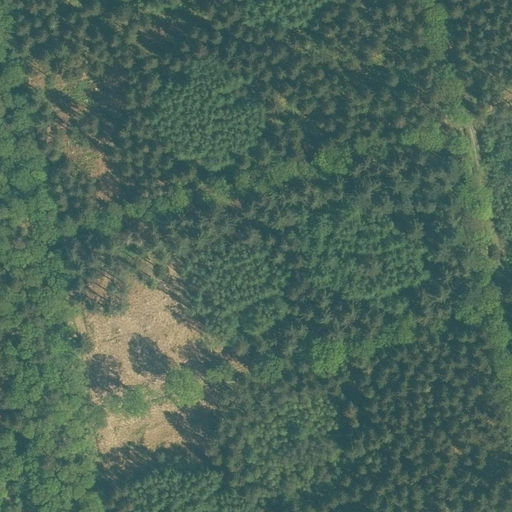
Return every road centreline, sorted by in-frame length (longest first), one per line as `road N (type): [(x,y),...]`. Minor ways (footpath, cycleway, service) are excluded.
road 1 (track): [(468,117),(33,237)]
road 2 (track): [(511,339),(444,0)]
road 3 (track): [(90,511),(33,237)]
road 4 (track): [(0,75),(33,237),(0,245)]
